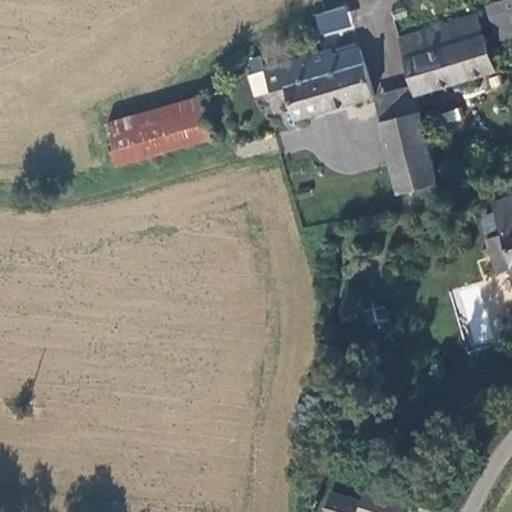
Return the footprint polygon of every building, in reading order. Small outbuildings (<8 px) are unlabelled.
[(511,0),(509,0),(490,6),(500,41),(511,37),(511,0)] [(314,14),(321,37),(353,28),(346,5),(314,14)] [(479,19),(400,41),(413,86),(417,96),(497,72),(486,37),(484,37),(479,19)] [(268,71),(275,95),(288,90),(297,118),(307,115),(307,117),(374,97),(360,48),(330,58),(326,52),(268,71)] [(374,97),(381,126),(420,116),(417,96),(413,86),(374,97)] [(105,130),(116,169),(211,140),(199,102),(105,130)] [(400,194),(438,185),(420,116),(381,126),(400,194)] [(511,198),(494,204),(503,235),(487,239),(497,273),(511,269),(511,198)] [(366,492),(360,510),(334,502),(331,511),(409,511),(411,506),(366,492)]
